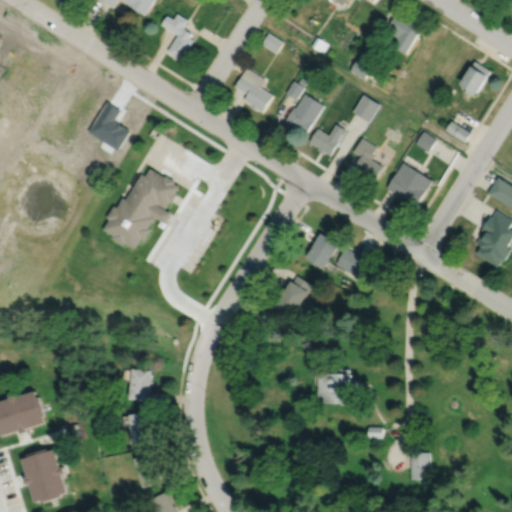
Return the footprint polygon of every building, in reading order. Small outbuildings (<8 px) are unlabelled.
[(106,0),(115,5),(118,0),(126,0),(130,2),(129,3),(145,14),(154,0),(106,0)] [(167,14),(162,23),(179,34),(169,50),(175,54),(174,55),(177,57),(178,56),(183,58),(195,39),(190,36),(193,32),(184,26),(188,19),(178,12),(174,18),(167,14)] [(396,15),(390,24),(394,27),(393,29),(395,30),(393,33),(398,37),(393,44),(407,52),(420,30),(418,29),(421,25),(412,19),(409,23),(396,15)] [(268,32),(262,43),(277,52),(283,41),(268,32)] [(317,36),(312,45),(323,52),(328,43),(317,36)] [(358,57),(351,69),(365,78),(373,66),(358,57)] [(476,60),(463,83),(468,86),(466,91),(473,95),(475,91),(479,93),(490,75),(489,74),(492,70),(476,60)] [(246,67),(235,86),(248,93),(244,99),(251,104),(250,106),(257,110),(258,108),(263,111),(273,94),(260,86),(265,78),(246,67)] [(304,86),(308,80),(302,76),(298,82),(304,86)] [(294,80),(286,92),(296,99),(304,86),(298,82),(294,80)] [(306,93),(296,107),(294,106),(286,119),(287,120),(284,124),(293,130),(296,125),(307,132),(325,105),(306,93)] [(364,93),(353,111),(370,121),(381,104),(364,93)] [(452,120),(446,129),(466,141),(472,132),(452,120)] [(318,128),(310,141),(319,147),(318,149),(323,153),(324,151),(330,154),(338,142),(339,143),(347,130),(337,123),(329,135),(318,128)] [(425,130),(416,143),(429,151),(438,139),(425,130)] [(362,137),(354,151),(362,156),(354,168),(361,172),(360,175),(364,177),(366,175),(374,181),(384,166),(372,158),(374,156),(372,154),(377,146),(362,137)] [(384,145),(379,154),(388,159),(393,151),(384,145)] [(404,161),(388,187),(417,206),(434,180),(404,161)] [(152,167),(147,175),(144,173),(128,198),(125,197),(119,206),(116,205),(108,217),(111,218),(105,228),(115,235),(113,237),(125,245),(127,242),(137,248),(143,239),(146,240),(153,228),(150,226),(157,216),(167,222),(173,213),(167,209),(172,201),(173,202),(179,193),(178,192),(182,186),(176,182),(177,181),(168,175),(167,177),(152,167)] [(511,184),(499,176),(489,193),(511,206),(511,184)] [(511,218),(498,210),(493,217),(491,216),(483,229),(485,230),(478,242),(483,245),(482,246),(481,246),(477,253),(499,266),(504,259),(507,261),(511,252),(511,247),(511,245),(511,228),(511,226),(511,218)] [(322,233),(307,258),(325,269),(340,244),(322,233)] [(346,248),(336,264),(354,275),(364,259),(346,248)] [(274,314),(290,324),(310,292),(314,285),(297,275),(293,282),(292,281),(276,307),(277,308),(274,314)] [(135,369),(132,395),(152,397),(155,371),(135,369)] [(318,400),(319,376),(333,376),(333,369),(350,369),(350,375),(352,375),(352,380),(358,380),(358,388),(355,388),(355,400),(318,400)] [(0,398),(0,427),(1,427),(3,433),(21,428),(22,431),(29,429),(28,425),(47,420),(45,413),(47,412),(41,393),(39,393),(37,387),(18,393),(17,389),(11,391),(12,395),(0,398)] [(132,411),(135,440),(155,438),(152,409),(132,411)] [(369,425),(369,436),(384,436),(384,425),(369,425)] [(49,445),(30,451),(30,453),(24,455),(29,474),(26,475),(28,482),(31,481),(37,500),(43,498),(44,500),(64,494),(63,491),(70,490),(64,471),(67,470),(65,463),(62,464),(56,445),(50,447),(49,445)] [(137,455),(146,485),(166,479),(157,449),(137,455)] [(411,450),(411,478),(430,478),(430,450),(411,450)] [(152,499),(158,511),(179,511),(177,508),(179,506),(170,489),(152,499)]
